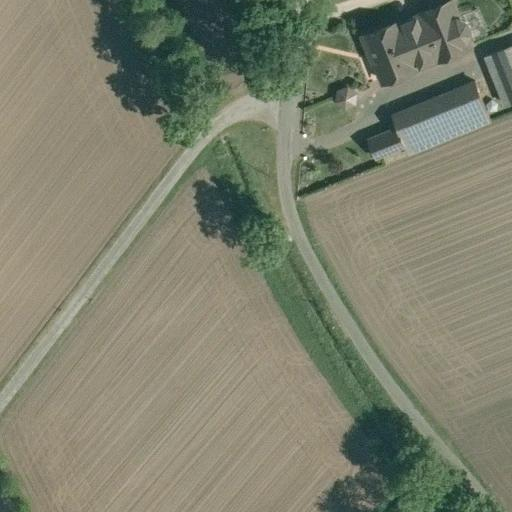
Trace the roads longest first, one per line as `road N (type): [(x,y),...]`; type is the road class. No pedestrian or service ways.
road 1 (unclassified): [(313,21),(283,148),(291,220),(378,370),(511,511)]
road 2 (unclassified): [(313,21),(202,129),(0,399)]
